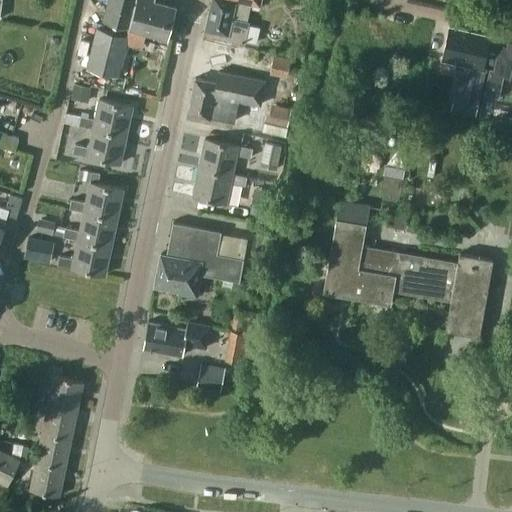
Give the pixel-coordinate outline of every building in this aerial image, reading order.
[(167,38),(175,6),(154,0),(153,0),(107,0),(103,20),(129,27),(129,28),(167,38)] [(243,42),(244,39),(255,42),(259,26),(248,24),(248,21),(246,21),(251,3),(260,5),(260,0),(211,0),(205,29),(227,34),(226,38),(243,42)] [(472,66),(469,82),(464,103),(478,106),(486,68),(483,67),(490,35),(449,26),(441,59),(468,65),(472,66)] [(117,76),(127,35),(97,27),(86,68),(117,76)] [(489,68),(484,94),(498,97),(502,79),(504,72),(511,73),(511,40),(508,39),(507,45),(500,43),(494,69),(489,68)] [(287,76),(290,58),(273,55),(270,73),(287,76)] [(260,104),(265,79),(218,70),(216,81),(195,77),(188,113),(209,117),(210,117),(220,119),(224,97),(260,104)] [(75,82),(72,93),(88,96),(91,85),(75,82)] [(63,121),(93,127),(126,134),(132,105),(99,98),(95,118),(65,112),(63,121)] [(268,101),(264,120),(287,125),(291,107),(268,101)] [(120,162),(126,134),(93,127),(88,146),(74,143),(72,152),(120,162)] [(19,138),(0,131),(0,144),(15,149),(19,138)] [(199,165),(232,172),(236,153),(251,156),(252,147),(205,137),(199,165)] [(264,141),(259,164),(276,168),(281,144),(264,141)] [(247,175),(232,172),(199,165),(193,195),(226,202),(231,181),(245,184),(247,175)] [(71,198),(69,207),(83,210),(117,218),(123,188),(98,183),(96,182),(92,182),(91,181),(90,181),(85,201),(83,201),(71,198)] [(9,192),(5,206),(9,207),(7,214),(16,217),(22,196),(13,194),(9,192)] [(0,234),(3,225),(7,214),(9,207),(5,206),(0,204),(0,234)] [(65,226),(63,235),(77,238),(111,245),(117,218),(83,210),(79,229),(65,226)] [(479,334),(493,258),(459,252),(457,262),(362,245),(366,222),(336,217),(323,291),(390,303),(393,289),(451,299),(445,329),(479,334)] [(244,257),(242,257),(217,252),(221,230),(173,221),(166,253),(161,252),(155,284),(178,288),(177,291),(197,295),(201,273),(239,280),(240,277),(248,279),(251,261),(243,259),(244,257)] [(28,235),(24,256),(49,261),(54,241),(28,235)] [(105,274),(111,245),(77,238),(73,257),(59,254),(57,263),(105,274)] [(182,354),(184,344),(206,348),(211,324),(187,319),(186,328),(175,326),(148,321),(143,347),(182,354)] [(242,362),(248,333),(230,330),(224,358),(242,362)] [(201,362),(196,386),(220,391),(225,366),(201,362)] [(54,375),(48,403),(77,409),(83,381),(54,375)] [(71,438),(77,409),(48,403),(42,432),(71,438)] [(42,432),(36,460),(65,466),(71,438),(42,432)] [(20,458),(0,448),(0,479),(8,484),(20,458)] [(65,466),(36,460),(30,489),(59,495),(65,466)]
